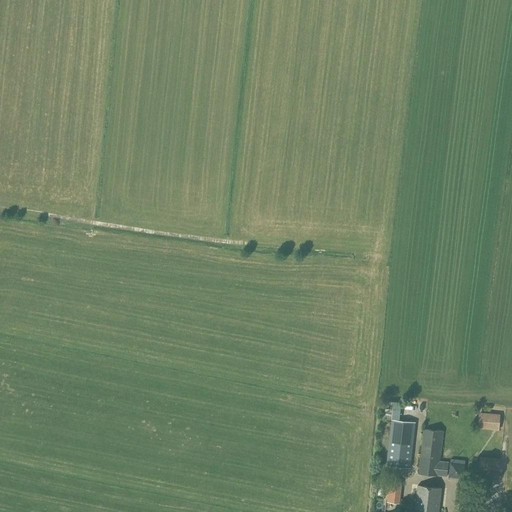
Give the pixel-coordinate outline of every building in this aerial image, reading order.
[(397,410),(385,409),(384,418),(396,420),(397,410)] [(495,430),(496,413),(477,413),(477,430),(495,430)] [(411,469),(416,423),(392,420),(386,467),(411,469)] [(444,431),(424,429),(419,474),(447,477),(449,462),(440,461),(444,431)] [(500,470),(501,459),(481,458),(479,469),(500,470)] [(399,504),(401,483),(390,482),(388,503),(399,504)] [(439,511),(442,488),(418,486),(414,511),(439,511)]
